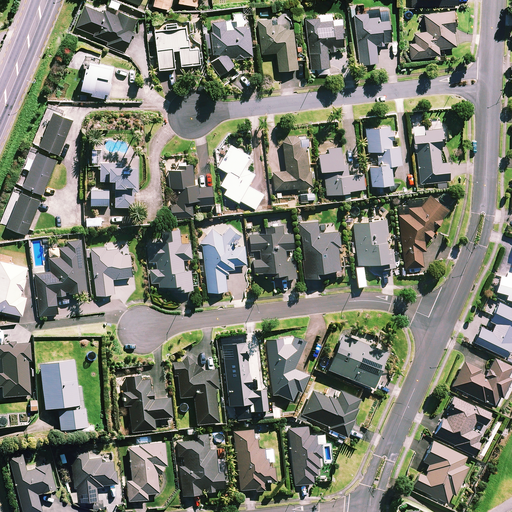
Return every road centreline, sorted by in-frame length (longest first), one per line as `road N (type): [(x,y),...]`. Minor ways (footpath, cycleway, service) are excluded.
road 1 (residential): [(144,326),(356,300),(443,323)]
road 2 (residential): [(194,114),(490,79)]
road 3 (residential): [(388,451),(443,323)]
